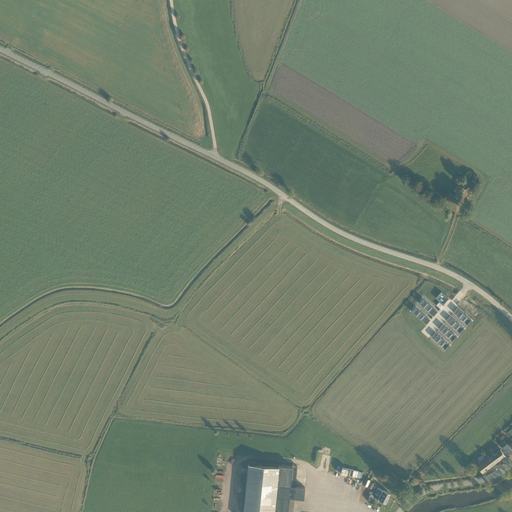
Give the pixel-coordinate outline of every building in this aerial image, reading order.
[(461,193),(462,194),(468,186),(461,180),(454,190),(455,191),(452,194),(457,198),(461,193)] [(423,299),(419,304),(433,316),(437,311),(423,299)] [(416,307),(412,312),(426,324),(430,319),(416,307)] [(457,307),(453,312),(466,324),(470,319),(457,307)] [(449,315),(445,320),(459,332),(463,327),(449,315)] [(442,323),(438,328),(451,340),(455,335),(442,323)] [(434,331),(430,336),(444,348),(448,343),(434,331)] [(500,444),(508,454),(511,450),(504,440),(500,444)] [(496,463),(500,460),(506,456),(500,449),(495,453),(491,456),(496,463)] [(485,461),(489,468),(495,464),(496,463),(491,456),(490,457),(488,455),(484,458),(485,460),(485,461)] [(485,460),(484,458),(480,461),(479,459),(475,462),(478,466),(483,472),(489,468),(485,461),(485,460)] [(292,511),(294,498),(304,499),(305,487),(295,486),(297,466),(291,465),(291,467),(278,465),(278,467),(248,464),(243,511),(292,511)] [(370,480),(366,478),(363,485),(371,488),(374,483),(371,481),(370,483),(369,482),(370,480)] [(378,494),(387,499),(390,494),(384,490),(384,491),(377,488),(375,492),(378,494)] [(385,503),(387,499),(378,494),(378,495),(374,493),(373,497),(379,500),(385,503)]
